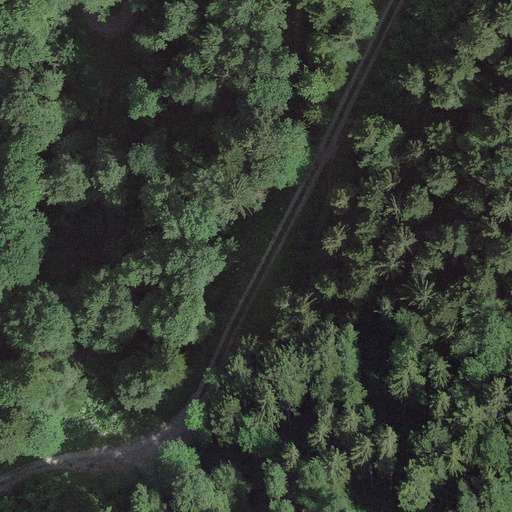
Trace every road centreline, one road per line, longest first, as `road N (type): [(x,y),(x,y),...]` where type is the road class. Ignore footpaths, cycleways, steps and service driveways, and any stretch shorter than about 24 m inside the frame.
road 1 (track): [(0,478),(142,443),(173,426),(198,393),(278,234)]
road 2 (track): [(306,183),(406,0)]
